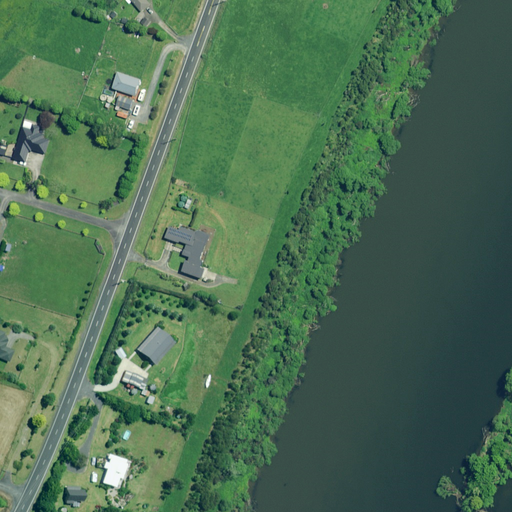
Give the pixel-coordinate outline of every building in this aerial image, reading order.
[(131,0),(142,12),(150,5),(145,0),(131,0)] [(150,21),(139,15),(135,21),(145,28),(150,21)] [(132,22),(124,17),(121,21),(130,26),(132,22)] [(140,80),(119,73),(114,89),(134,96),(140,80)] [(99,99),(106,101),(104,106),(109,108),(111,103),(111,104),(113,98),(101,93),(99,99)] [(133,100),(120,95),(115,110),(129,114),(133,100)] [(25,163),(28,152),(31,153),(32,150),(45,154),(48,140),(43,138),(44,135),(38,133),(40,126),(32,125),(31,129),(21,127),(17,149),(15,148),(12,160),(25,163)] [(165,238),(179,243),(180,241),(186,244),(182,255),(189,257),(184,272),(202,278),(205,269),(202,268),(204,261),(200,259),(205,246),(207,246),(211,234),(199,230),(198,233),(180,227),(179,230),(169,226),(165,238)] [(158,329),(157,331),(154,328),(135,350),(151,363),(170,341),(169,340),(170,339),(158,329)] [(0,359),(7,363),(9,359),(12,351),(4,347),(5,343),(3,334),(0,332),(0,359)] [(145,390),(142,388),(144,383),(140,381),(142,378),(124,371),(120,380),(137,388),(141,390),(139,394),(143,395),(145,390)] [(153,399),(146,396),(144,403),(151,405),(153,399)] [(125,464),(123,463),(124,460),(107,454),(106,457),(108,458),(106,464),(104,463),(102,468),(105,469),(100,483),(102,484),(101,485),(109,488),(110,486),(113,488),(117,477),(120,479),(125,464)] [(80,502),(81,491),(64,490),(63,503),(71,503),(71,502),(80,502)]
